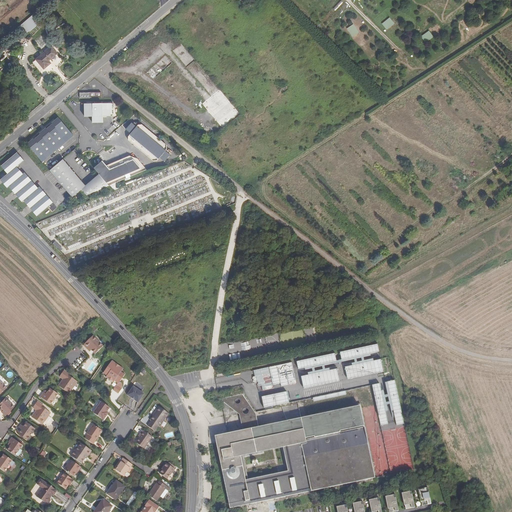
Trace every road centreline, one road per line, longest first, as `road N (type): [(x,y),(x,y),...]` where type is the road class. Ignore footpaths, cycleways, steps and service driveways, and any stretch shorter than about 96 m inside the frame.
road 1 (unclassified): [(511,361),(471,355),(412,323),(91,71)]
road 2 (tertiary): [(191,511),(188,432),(171,389),(0,207)]
road 3 (unclassified): [(0,150),(91,71)]
